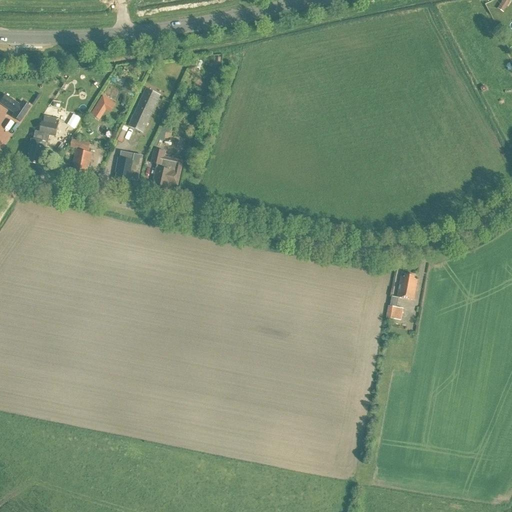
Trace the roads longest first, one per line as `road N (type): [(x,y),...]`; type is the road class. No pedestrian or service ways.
road 1 (unclassified): [(18,183),(354,253),(450,249),(511,211)]
road 2 (primary): [(0,36),(159,31),(318,0)]
